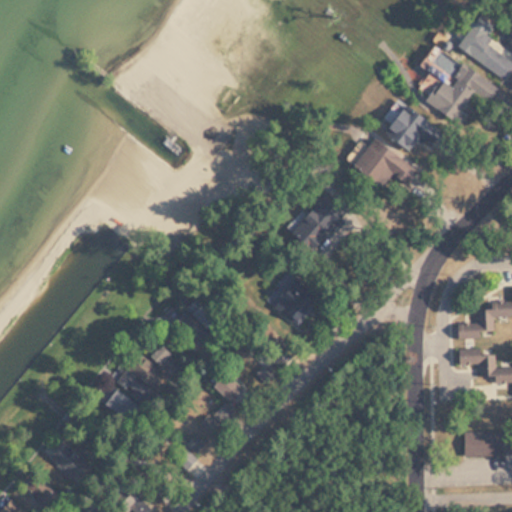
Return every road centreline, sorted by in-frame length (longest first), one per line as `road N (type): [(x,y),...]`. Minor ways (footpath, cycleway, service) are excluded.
road 1 (residential): [(187,511),(306,357),(428,266)]
road 2 (residential): [(419,511),(417,347),(428,266)]
road 3 (residential): [(511,258),(478,264),(445,298),(449,408)]
